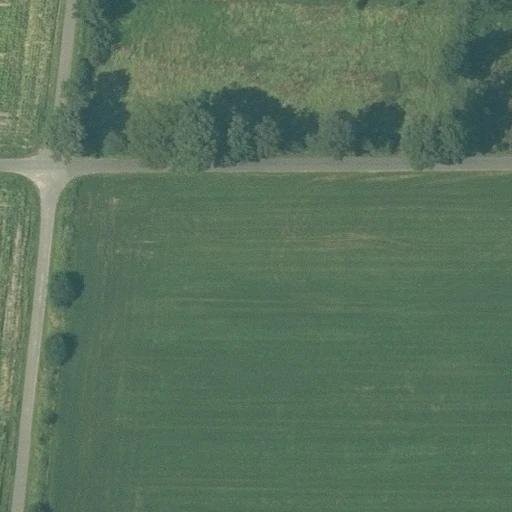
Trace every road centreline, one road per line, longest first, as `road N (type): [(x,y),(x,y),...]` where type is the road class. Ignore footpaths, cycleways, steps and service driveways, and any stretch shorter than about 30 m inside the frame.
road 1 (unclassified): [(511,158),(54,167)]
road 2 (unclassified): [(17,511),(54,167)]
road 3 (track): [(54,167),(72,0)]
